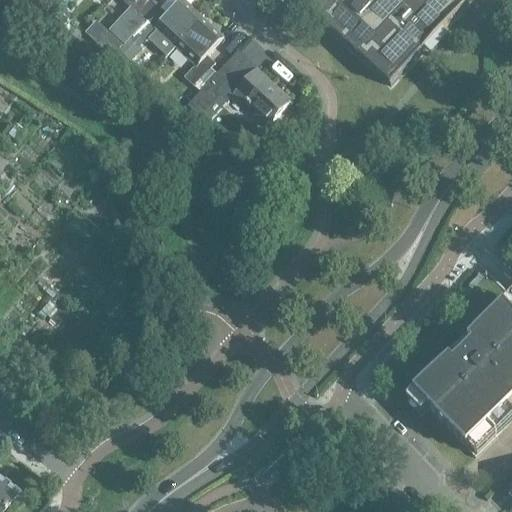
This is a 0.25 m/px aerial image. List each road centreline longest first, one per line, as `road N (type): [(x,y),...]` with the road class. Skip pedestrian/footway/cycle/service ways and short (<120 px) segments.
road 1 (secondary): [(159,501),(267,435),(406,279),(440,197)]
road 2 (secondary): [(440,197),(401,247),(271,366),(223,439),(159,501)]
road 3 (residential): [(345,389),(353,366),(511,197)]
road 4 (unclassified): [(443,503),(345,389)]
road 5 (residential): [(65,511),(71,480),(0,422)]
